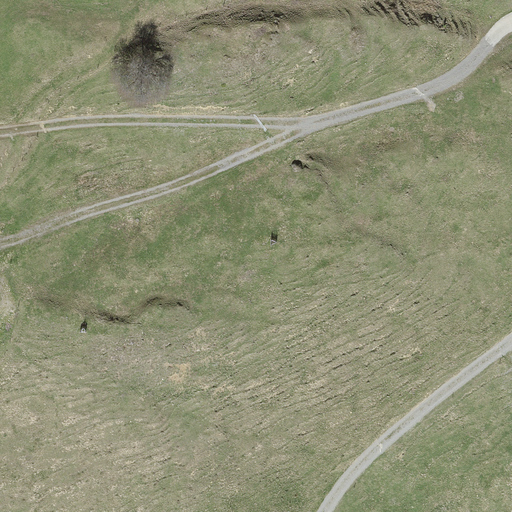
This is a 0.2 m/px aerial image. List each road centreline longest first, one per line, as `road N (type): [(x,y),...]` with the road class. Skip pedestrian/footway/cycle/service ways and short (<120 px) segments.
road 1 (track): [(0,133),(293,125),(375,108),(457,75),(511,22)]
road 2 (track): [(511,361),(381,461),(339,511)]
